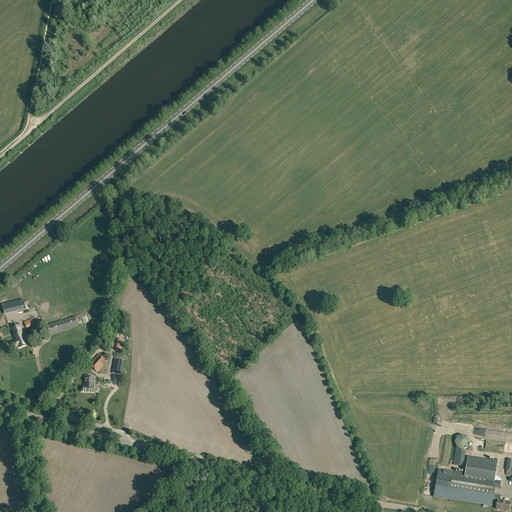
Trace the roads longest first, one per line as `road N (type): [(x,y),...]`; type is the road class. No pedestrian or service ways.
road 1 (unclassified): [(422,511),(292,487),(0,408)]
road 2 (primary): [(0,268),(313,0)]
road 3 (track): [(0,156),(180,0)]
road 4 (track): [(117,200),(121,286),(102,346)]
